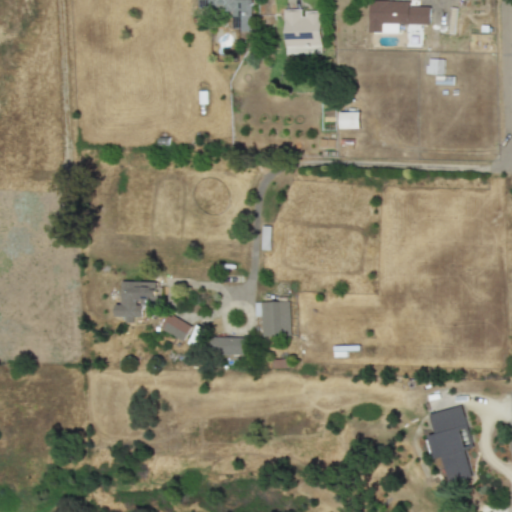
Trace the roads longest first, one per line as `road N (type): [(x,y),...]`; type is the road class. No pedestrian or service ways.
road 1 (residential): [(510,167),(305,163)]
road 2 (residential): [(510,167),(503,0)]
